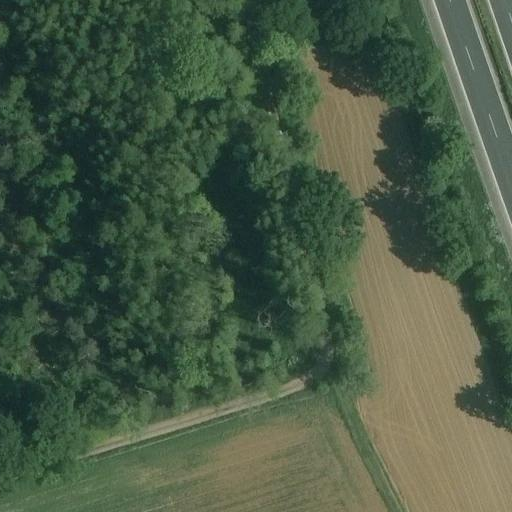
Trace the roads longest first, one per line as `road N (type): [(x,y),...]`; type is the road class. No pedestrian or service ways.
road 1 (track): [(332,379),(242,0)]
road 2 (track): [(332,379),(0,481)]
road 3 (motorway): [(452,0),(511,165)]
